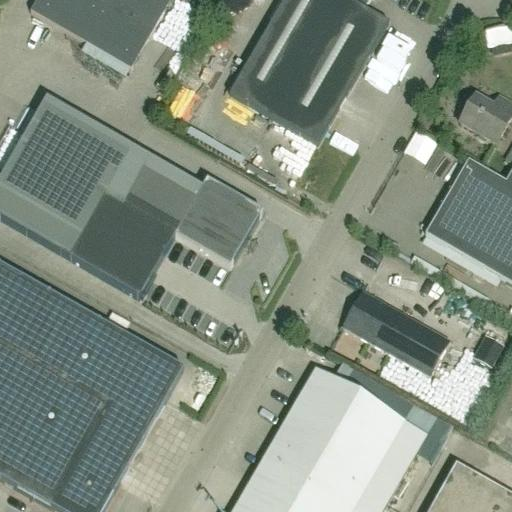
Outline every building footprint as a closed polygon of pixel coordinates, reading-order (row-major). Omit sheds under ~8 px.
[(37,0),(29,14),(130,73),(172,0),(37,0)] [(363,14),(371,0),(287,0),(230,100),(317,151),(388,29),(363,14)] [(511,121),(511,120),(511,107),(499,100),(493,110),(476,100),(474,104),(471,102),(465,112),(468,114),(460,128),(496,149),(511,121)] [(44,109),(0,184),(0,222),(69,263),(139,303),(175,240),(230,272),(262,217),(254,212),(207,185),(203,192),(180,231),(128,201),(147,168),(44,109)] [(426,240),(487,275),(511,289),(511,175),(505,187),(468,166),(426,240)] [(0,483),(51,511),(105,511),(184,374),(0,270),(0,483)] [(511,300),(502,291),(488,306),(504,321),(511,312),(511,300)] [(430,381),(450,346),(362,297),(342,332),(430,381)] [(502,350),(486,342),(474,363),(490,372),(502,350)] [(238,511),(384,511),(436,424),(411,410),(351,377),(343,391),(317,376),(283,435),(249,493),(238,511)] [(511,511),(511,501),(458,471),(434,511),(511,511)]
